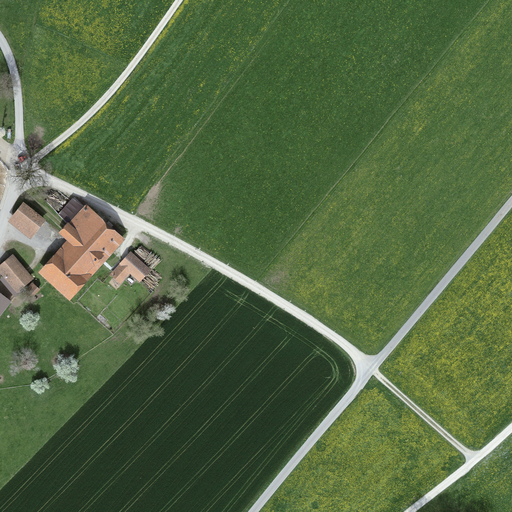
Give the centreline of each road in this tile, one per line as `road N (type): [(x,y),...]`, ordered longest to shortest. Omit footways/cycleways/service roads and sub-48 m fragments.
road 1 (unclassified): [(371,367),(305,317),(185,247),(21,168)]
road 2 (unclassified): [(371,367),(511,200)]
road 3 (unclassified): [(253,511),(371,367)]
road 4 (track): [(470,461),(371,367)]
